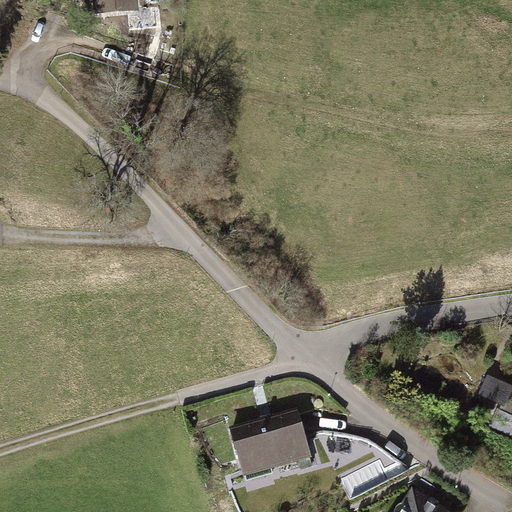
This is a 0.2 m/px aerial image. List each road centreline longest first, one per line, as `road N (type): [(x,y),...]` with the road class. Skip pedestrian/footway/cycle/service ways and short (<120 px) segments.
road 1 (residential): [(306,358),(75,121),(23,79),(0,80)]
road 2 (track): [(306,358),(0,451)]
road 3 (residential): [(511,503),(353,403),(306,358)]
road 4 (residential): [(306,358),(360,334),(511,304)]
